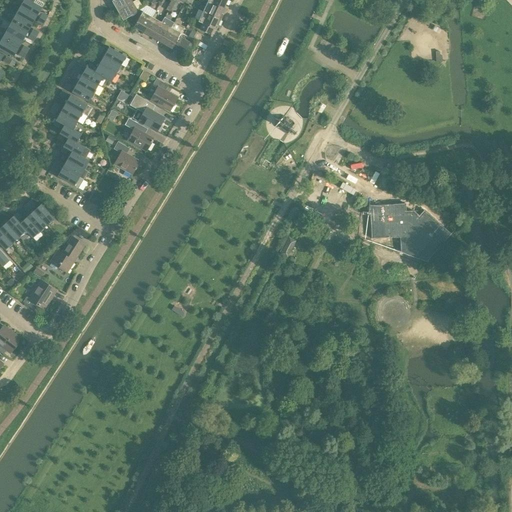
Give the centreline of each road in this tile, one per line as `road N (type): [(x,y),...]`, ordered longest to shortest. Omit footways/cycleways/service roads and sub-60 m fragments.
road 1 (residential): [(127,511),(299,183)]
road 2 (residential): [(113,229),(197,101),(191,77)]
road 3 (residential): [(36,337),(57,327),(113,229)]
road 4 (residential): [(191,77),(101,24),(95,0)]
